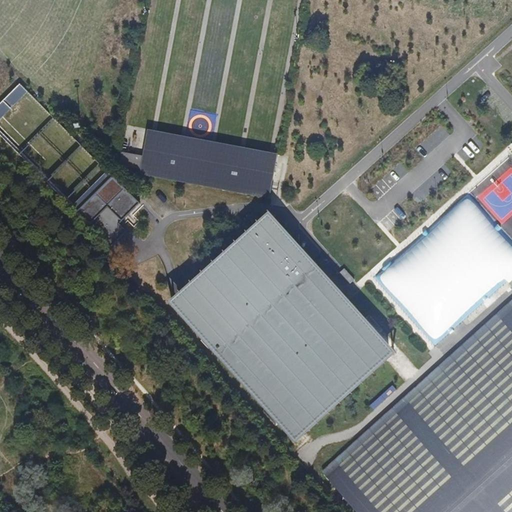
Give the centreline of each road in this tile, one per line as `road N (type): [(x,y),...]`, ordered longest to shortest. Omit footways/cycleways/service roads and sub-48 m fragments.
road 1 (tertiary): [(0,255),(223,511)]
road 2 (unknown): [(166,511),(0,328)]
